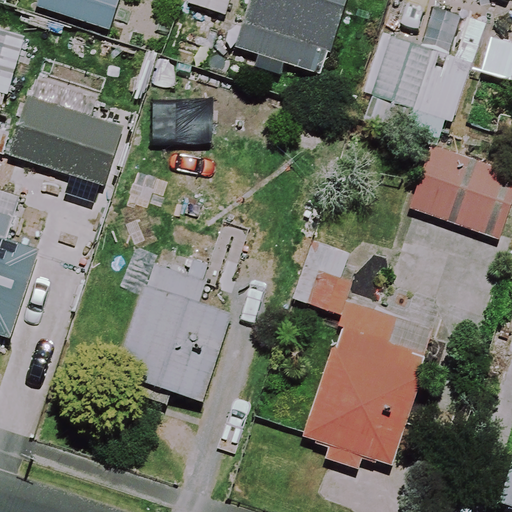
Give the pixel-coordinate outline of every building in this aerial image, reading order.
[(122,0),(42,0),(39,10),(111,34),(122,0)] [(230,0),(191,0),(189,6),(225,17),(230,0)] [(263,59),(259,71),(278,77),(282,64),(325,78),(349,0),(254,0),(238,51),(263,59)] [(511,9),(500,6),(492,36),(511,41),(511,9)] [(0,109),(23,39),(0,31),(0,109)] [(474,68),(391,39),(371,97),(454,126),(474,68)] [(122,134),(32,104),(13,162),(104,191),(122,134)] [(506,173),(430,151),(412,213),(487,236),(506,173)] [(0,217),(0,339),(10,343),(37,256),(1,245),(9,220),(0,217)] [(153,271),(118,377),(203,405),(231,319),(196,308),(202,288),(153,271)] [(344,286),(300,272),(291,303),(335,316),(344,286)] [(395,319),(346,305),(307,443),(328,449),(325,461),(364,472),(367,461),(395,469),(426,358),(387,347),(395,319)] [(511,511),(511,464),(499,509),(511,511)]
